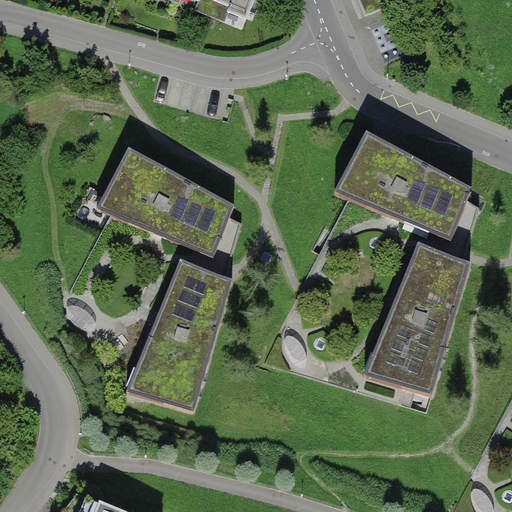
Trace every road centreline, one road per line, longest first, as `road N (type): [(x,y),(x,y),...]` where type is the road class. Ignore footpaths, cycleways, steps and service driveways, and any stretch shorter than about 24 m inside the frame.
road 1 (residential): [(332,43),(219,67),(0,12)]
road 2 (motorway): [(47,511),(0,263)]
road 3 (residential): [(0,309),(60,410),(58,455),(10,511)]
road 4 (residential): [(332,43),(361,93),(511,156)]
